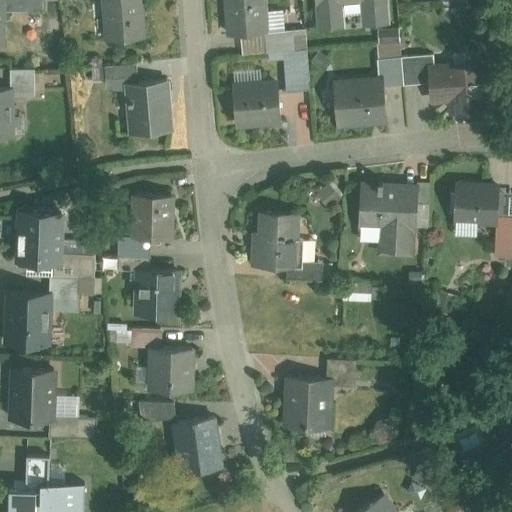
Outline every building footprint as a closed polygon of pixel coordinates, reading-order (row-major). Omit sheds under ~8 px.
[(144,0),(100,0),(103,39),(148,38),(144,0)] [(265,0),(221,0),(224,32),(268,28),(265,0)] [(387,0),(314,0),(317,32),(346,29),(344,3),(363,1),(365,25),(390,23),(387,0)] [(474,63),(428,65),(430,105),(448,104),(449,118),(491,115),(489,80),(475,81),(474,63)] [(383,74),(332,78),(334,100),(336,126),(386,122),(383,74)] [(278,77),(233,80),(235,125),(280,122),(278,77)] [(125,82),(130,134),(172,129),(167,78),(125,82)] [(11,91),(0,91),(0,137),(12,138),(11,91)] [(432,180),(361,179),(360,240),(378,240),(377,255),(422,255),(422,225),(431,225),(432,180)] [(499,181),(451,181),(451,225),(499,224),(499,181)] [(178,195),(135,194),(132,238),(134,238),(174,237),(178,195)] [(62,207),(13,206),(13,229),(22,229),(21,260),(61,261),(62,207)] [(258,231),(251,231),(251,266),(301,265),(301,210),(258,210),(258,231)] [(184,271),(134,271),(135,314),(183,315),(184,271)] [(6,295),(6,345),(51,345),(51,295),(6,295)] [(198,349),(149,348),(148,391),(196,388),(198,349)] [(54,373),(13,373),(12,423),(53,424),(54,373)] [(285,376),(286,424),(333,425),(337,377),(285,376)] [(219,416),(171,422),(183,473),(225,466),(219,416)] [(87,482),(52,483),(53,510),(59,510),(58,511),(79,511),(79,505),(88,505),(87,482)] [(37,511),(37,489),(6,489),(6,511),(37,511)] [(348,511),(398,511),(386,490),(348,511)]
